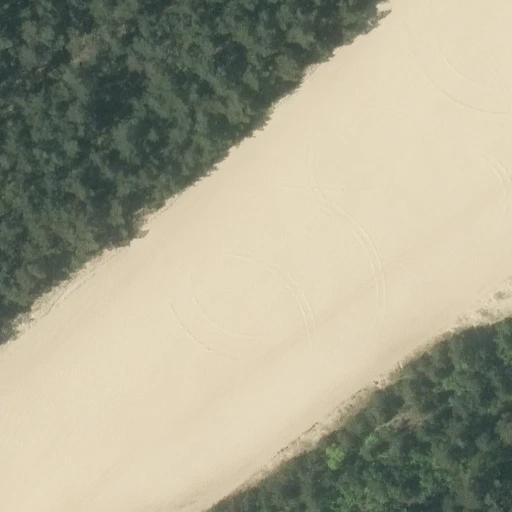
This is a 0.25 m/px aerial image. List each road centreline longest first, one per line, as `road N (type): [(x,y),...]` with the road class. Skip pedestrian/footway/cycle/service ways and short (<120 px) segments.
road 1 (track): [(511,120),(138,415),(0,508)]
road 2 (track): [(57,511),(138,415)]
